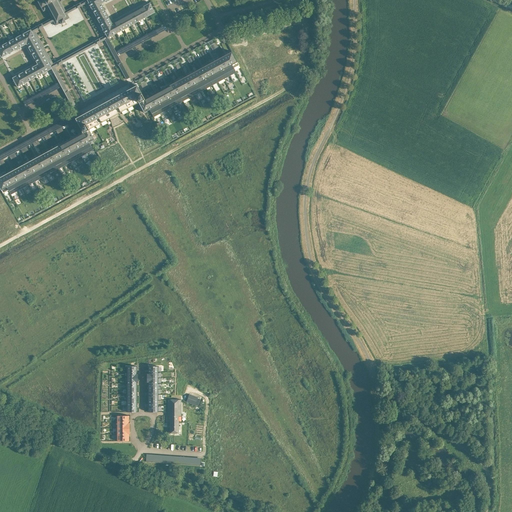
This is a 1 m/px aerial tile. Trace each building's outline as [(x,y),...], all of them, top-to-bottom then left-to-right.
[(65,11),(61,2),(64,0),(37,0),(43,11),(47,9),(52,18),(43,23),(45,26),(53,21),(56,26),(61,23),(61,24),(65,22),(65,21),(70,18),(67,14),(76,9),(74,6),(65,11)] [(85,0),(81,2),(83,5),(88,2),(106,35),(101,38),(102,41),(105,40),(126,79),(130,77),(129,77),(122,63),(118,56),(108,38),(155,13),(149,2),(131,12),(132,13),(112,23),(101,4),(108,0),(85,0)] [(34,28),(0,46),(0,55),(1,58),(26,44),(32,54),(32,55),(37,64),(12,78),(17,87),(51,69),(61,87),(64,92),(68,90),(55,67),(57,66),(55,62),(53,64),(50,65),(42,50),(41,49),(32,33),(35,31),(38,30),(36,27),(34,28)] [(288,27),(240,39),(246,63),(294,52),(288,27)] [(214,39),(211,41),(216,51),(219,49),(214,39)] [(211,41),(208,42),(214,52),(216,51),(211,41)] [(64,62),(95,45),(93,42),(63,58),(64,62)] [(202,46),(199,47),(205,57),(208,56),(202,46)] [(199,47),(196,49),(202,59),(205,57),(199,47)] [(19,167),(0,177),(0,187),(1,190),(3,193),(9,190),(11,194),(61,167),(75,159),(93,149),(91,146),(89,142),(95,139),(89,129),(110,118),(118,113),(139,102),(144,112),(149,109),(151,113),(153,117),(236,72),(234,68),(239,65),(232,51),(228,53),(227,54),(209,64),(208,63),(207,63),(207,64),(206,64),(205,65),(205,66),(165,88),(164,87),(163,87),(162,88),(161,89),(144,99),(137,85),(134,86),(133,83),(132,82),(129,84),(131,88),(127,90),(109,100),(103,103),(85,113),(81,115),(79,111),(75,113),(76,113),(78,117),(75,118),(83,132),(66,141),(65,141),(64,141),(63,141),(63,142),(62,143),(22,165),(21,165),(20,165),(19,165),(19,166),(18,166),(19,167)] [(167,65),(164,66),(169,75),(170,76),(172,75),(172,74),(167,65)] [(155,71),(153,73),(157,80),(158,83),(161,81),(155,71)] [(144,77),(141,79),(146,89),(149,87),(144,77)] [(141,79),(138,80),(143,90),(146,89),(141,79)] [(68,92),(65,94),(73,108),(76,106),(68,92)] [(181,399),(168,399),(168,404),(168,416),(170,416),(170,433),(178,433),(179,415),(181,415),(181,399)]
